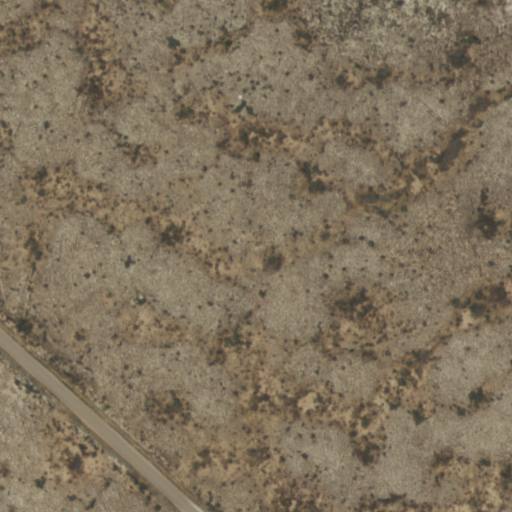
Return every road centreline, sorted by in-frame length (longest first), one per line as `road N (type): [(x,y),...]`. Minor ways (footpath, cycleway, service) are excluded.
road 1 (residential): [(0,214),(335,315),(511,379)]
road 2 (residential): [(335,315),(255,164),(189,79),(143,0)]
road 3 (residential): [(204,511),(0,328)]
